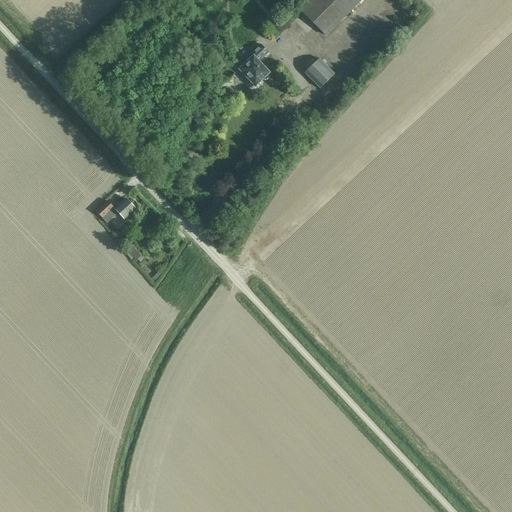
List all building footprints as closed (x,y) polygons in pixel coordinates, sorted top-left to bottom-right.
[(310,0),(300,10),(326,36),(361,0),(310,0)] [(262,79),(265,80),(267,78),(268,76),(267,75),(269,73),(258,61),(268,52),(261,45),(250,55),(252,57),(239,70),(249,80),(248,82),(248,83),(250,86),(252,86),(253,85),(255,86),(262,79)] [(319,59),(304,73),(320,89),(334,75),(319,59)] [(123,219),(135,209),(126,199),(120,205),(118,203),(113,208),(107,201),(96,212),(106,223),(118,213),(123,219)] [(135,262),(142,256),(132,246),(124,253),(130,260),(132,258),(135,262)]
